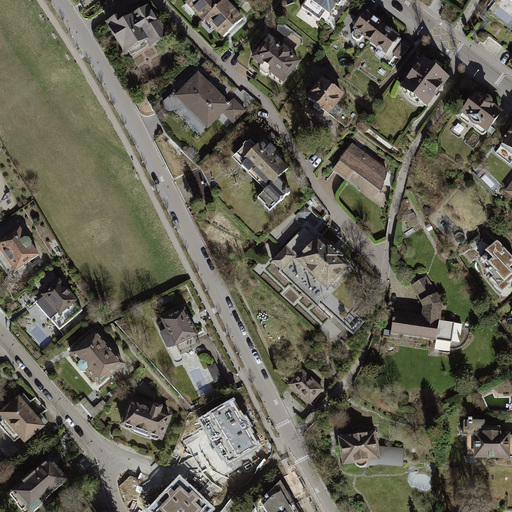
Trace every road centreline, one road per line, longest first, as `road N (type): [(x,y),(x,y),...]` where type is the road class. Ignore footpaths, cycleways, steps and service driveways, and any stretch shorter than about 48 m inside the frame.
road 1 (residential): [(330,511),(112,85),(58,0)]
road 2 (residential): [(0,332),(103,453),(118,511)]
road 3 (residential): [(396,0),(511,87)]
